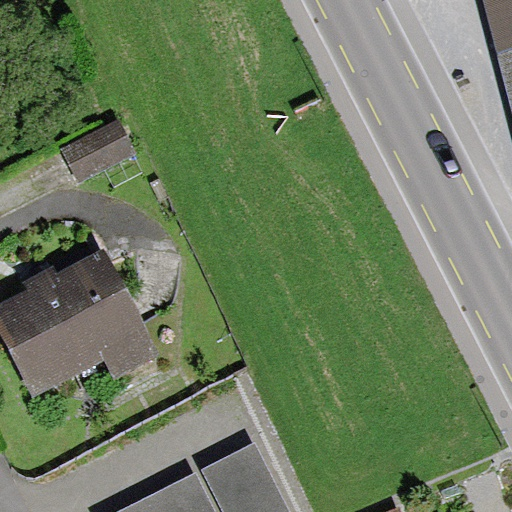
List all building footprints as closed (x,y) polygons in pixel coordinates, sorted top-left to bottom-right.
[(511,0),(478,0),(511,135),(511,0)] [(120,120),(63,149),(79,181),(136,152),(120,120)] [(27,290),(0,304),(0,337),(34,402),(106,364),(113,377),(159,353),(103,250),(55,275),(51,267),(23,282),(27,290)] [(285,511),(253,448),(203,473),(223,511),(285,511)] [(210,511),(192,475),(119,511),(210,511)]
